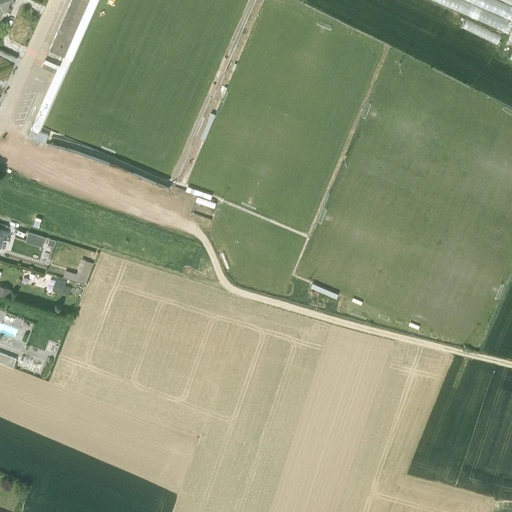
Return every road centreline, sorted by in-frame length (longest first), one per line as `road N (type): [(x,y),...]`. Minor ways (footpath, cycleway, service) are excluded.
road 1 (track): [(224,278),(511,358)]
road 2 (track): [(0,139),(188,216),(224,278)]
road 3 (unclassified): [(49,0),(0,114)]
